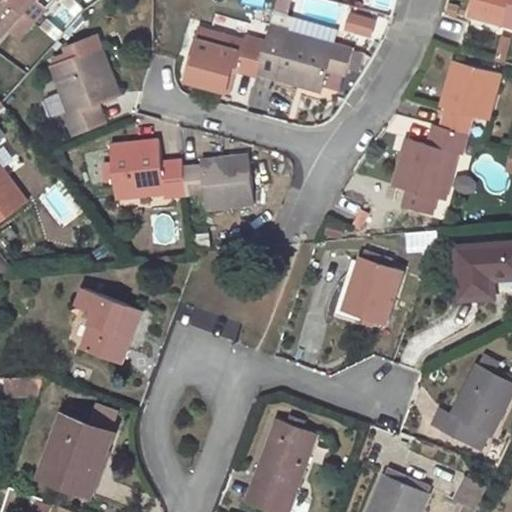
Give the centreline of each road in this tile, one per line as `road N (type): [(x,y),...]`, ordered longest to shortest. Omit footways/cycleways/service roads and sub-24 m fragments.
road 1 (residential): [(422,0),(374,106),(334,155),(164,103)]
road 2 (residential): [(190,511),(161,429),(169,388),(180,366),(202,357),(249,366)]
road 3 (residential): [(249,366),(194,511)]
road 4 (residential): [(390,412),(249,366)]
